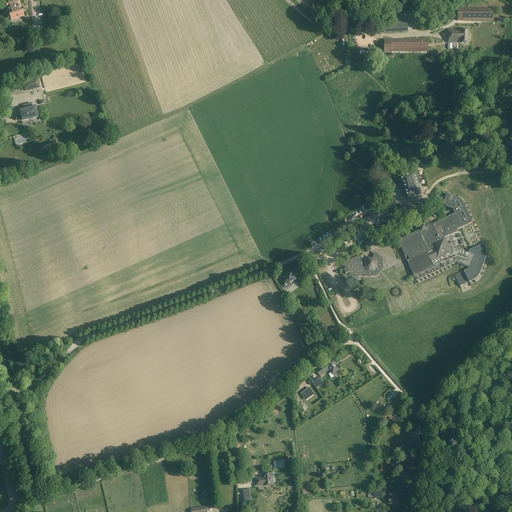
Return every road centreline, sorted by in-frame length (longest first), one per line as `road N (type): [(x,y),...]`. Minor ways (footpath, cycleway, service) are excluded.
road 1 (track): [(35,499),(234,436),(352,338),(305,253)]
road 2 (secondary): [(38,511),(0,354)]
road 3 (unclassified): [(460,173),(462,158),(444,140),(442,123),(511,105)]
road 4 (track): [(352,338),(435,431)]
